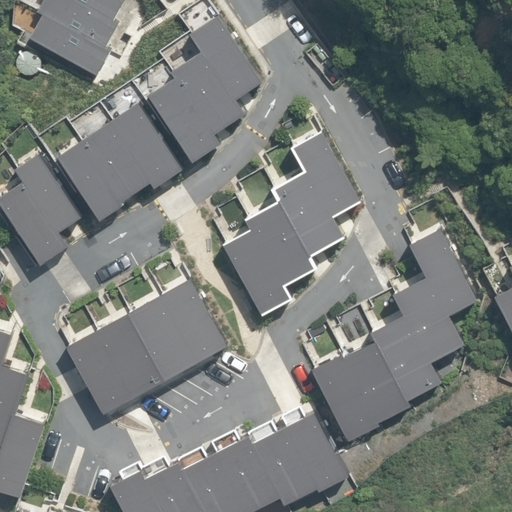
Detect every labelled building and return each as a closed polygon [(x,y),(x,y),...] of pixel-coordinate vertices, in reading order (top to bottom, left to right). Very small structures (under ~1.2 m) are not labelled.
[(44,12),(32,34),(99,72),(113,47),(108,44),(121,20),(116,17),(125,0),(43,0),(39,8),(44,12)] [(177,74),(150,91),(195,159),(224,140),(217,130),(248,109),(238,95),(265,78),(220,12),(191,29),(203,48),(173,67),(177,74)] [(36,72),(39,70),(41,66),(42,62),(42,58),(40,55),(38,52),(34,50),(30,49),(26,50),(22,52),(20,55),(18,58),(17,62),(18,65),(20,69),(22,71),(26,73),(29,74),(33,74),(36,72)] [(184,165),(140,98),(58,152),(102,218),(127,202),(124,198),(153,179),(156,184),(184,165)] [(254,225),(226,240),(265,311),(283,301),(296,294),(288,281),(321,264),(314,252),(348,233),(337,213),(365,197),(326,125),(293,143),(306,168),(276,184),(281,194),(247,213),(254,225)] [(25,177),(0,193),(0,196),(43,261),(71,242),(62,229),(84,213),(42,149),(17,165),(25,177)] [(480,296),(442,224),(411,241),(427,272),(394,290),(406,311),(372,327),(377,337),(346,352),(344,350),(315,365),(326,387),(350,436),(360,431),(382,421),(380,418),(413,402),(409,396),(444,379),(432,357),(465,340),(451,311),(480,296)] [(230,341),(192,274),(66,342),(105,411),(212,351),(230,341)] [(0,289),(3,279),(0,277),(0,439),(4,441),(0,454),(0,486),(23,494),(26,482),(33,464),(48,421),(17,410),(31,370),(4,361),(15,331),(0,325),(0,289)] [(511,283),(496,291),(511,322),(511,283)] [(341,451),(317,406),(256,437),(253,430),(251,431),(186,463),(181,455),(172,460),(148,473),(143,464),(114,479),(131,511),(244,511),(282,493),(286,500),(319,483),(321,487),(352,471),(341,451)]
